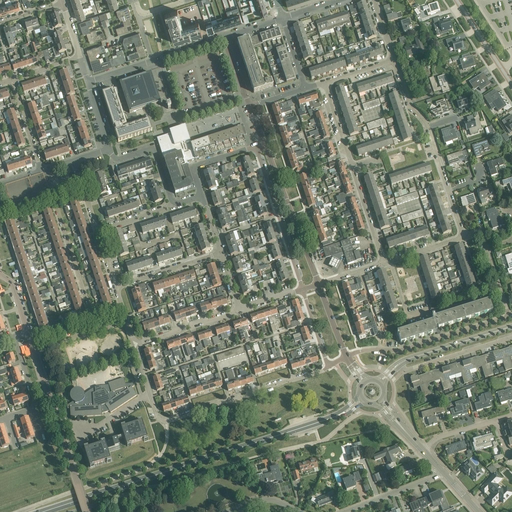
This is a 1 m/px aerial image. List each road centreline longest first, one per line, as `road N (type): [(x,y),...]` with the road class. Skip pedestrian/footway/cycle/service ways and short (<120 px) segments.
road 1 (secondary): [(44,511),(335,416)]
road 2 (residential): [(327,366),(162,422),(133,344)]
road 3 (residential): [(86,511),(33,350)]
road 4 (residential): [(348,354),(403,350),(508,317)]
road 5 (residential): [(264,143),(318,284)]
road 6 (residential): [(301,289),(255,146)]
road 7 (residential): [(96,330),(51,193)]
road 8 (secondary): [(396,365),(511,326)]
road 9 (residential): [(396,365),(405,370),(511,337)]
